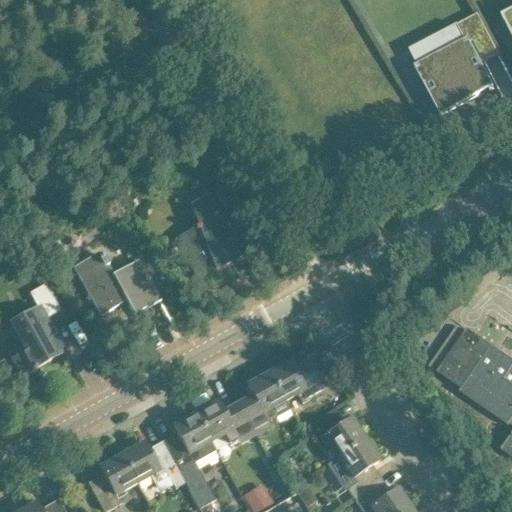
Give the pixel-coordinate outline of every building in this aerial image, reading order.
[(511,13),(502,19),(511,38),(511,13)] [(477,16),(476,17),(478,22),(460,32),(457,27),(455,28),(462,40),(417,63),(415,64),(417,67),(414,69),(416,73),(440,118),(480,98),(479,95),(488,90),(490,93),(494,91),(492,86),(489,88),(478,67),(498,56),(477,16)] [(179,251),(187,265),(197,283),(242,258),(208,196),(189,206),(200,226),(186,234),(191,244),(179,251)] [(77,277),(90,301),(100,318),(125,304),(133,318),(160,303),(150,286),(137,262),(112,275),(109,269),(110,264),(106,258),(104,257),(101,257),(100,259),(99,260),(98,261),(98,262),(98,263),(97,264),(98,266),(77,277)] [(441,308),(446,315),(477,292),(473,286),(441,308)] [(10,361),(11,362),(21,380),(36,371),(36,370),(51,362),(50,361),(63,354),(53,336),(44,320),(58,312),(44,288),(29,296),(36,309),(5,326),(13,340),(16,338),(25,354),(10,361)] [(511,361),(467,331),(437,374),(439,376),(440,374),(462,389),(459,394),(461,395),(462,393),(507,425),(506,426),(508,427),(509,426),(511,427),(511,435),(501,452),(503,453),(504,452),(511,457),(511,361)] [(291,363),(267,376),(283,405),(284,404),(297,397),(301,405),(326,391),(310,362),(309,362),(311,366),(297,374),(291,363)] [(252,399),(237,407),(251,434),(259,430),(266,426),(268,424),(276,420),(289,413),(287,410),(284,404),(283,405),(267,376),(246,388),(252,399)] [(217,404),(194,417),(209,445),(211,445),(223,438),(226,444),(227,447),(236,442),(240,440),(247,436),(251,434),(237,407),(223,415),(217,404)] [(329,449),(337,461),(365,443),(350,421),(340,428),(331,414),(334,412),(334,411),(305,430),(321,454),(329,449)] [(178,440),(164,448),(185,485),(184,485),(199,511),(203,509),(212,504),(215,502),(195,465),(216,454),(211,445),(209,445),(194,417),(172,429),(178,440)] [(337,479),(351,501),(378,484),(368,470),(378,464),(365,443),(337,461),(345,474),(337,479)] [(143,445),(121,458),(137,486),(150,479),(154,488),(169,480),(175,491),(184,485),(185,485),(164,448),(149,456),(143,445)] [(137,486),(121,458),(99,470),(105,480),(90,488),(88,485),(87,486),(102,511),(109,511),(128,502),(124,494),(137,486)] [(303,483),(293,490),(299,500),(309,493),(303,483)] [(358,511),(410,511),(397,491),(387,498),(378,484),(351,501),(358,511)] [(39,511),(36,505),(23,511),(62,511),(57,502),(56,503),(58,506),(47,511),(39,511)]
